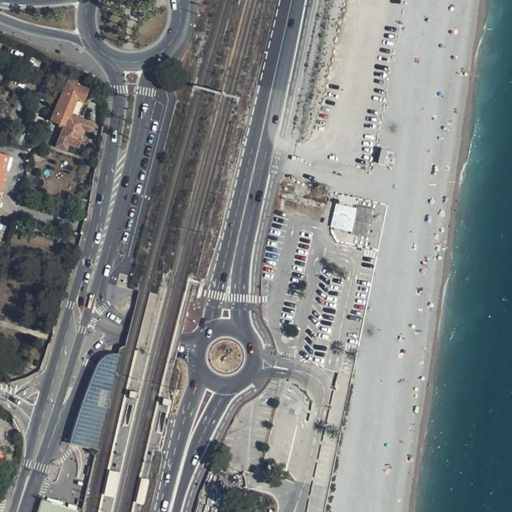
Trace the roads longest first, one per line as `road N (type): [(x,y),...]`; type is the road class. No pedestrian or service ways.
road 1 (primary): [(288,0),(213,331)]
road 2 (primary): [(240,332),(245,239),(298,0)]
road 3 (primary): [(97,287),(163,47)]
road 4 (primary): [(110,55),(118,112),(79,287)]
road 5 (primary): [(202,372),(162,511)]
road 6 (primary): [(175,511),(229,385)]
road 7 (primary): [(203,340),(111,316),(97,287)]
road 8 (primary): [(50,433),(86,315)]
